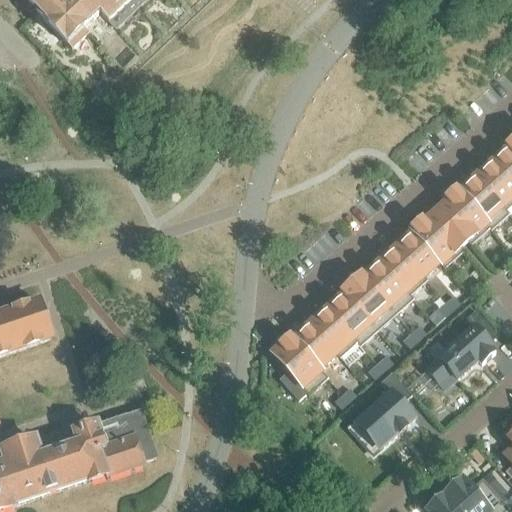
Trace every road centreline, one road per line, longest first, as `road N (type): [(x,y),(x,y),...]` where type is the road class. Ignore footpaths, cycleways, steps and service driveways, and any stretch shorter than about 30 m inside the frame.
road 1 (residential): [(245,298),(281,302),(511,103)]
road 2 (residential): [(379,0),(329,51),(285,117),(255,204),(245,298)]
road 3 (residential): [(245,298),(230,405),(196,511)]
road 4 (residential): [(381,503),(511,386)]
